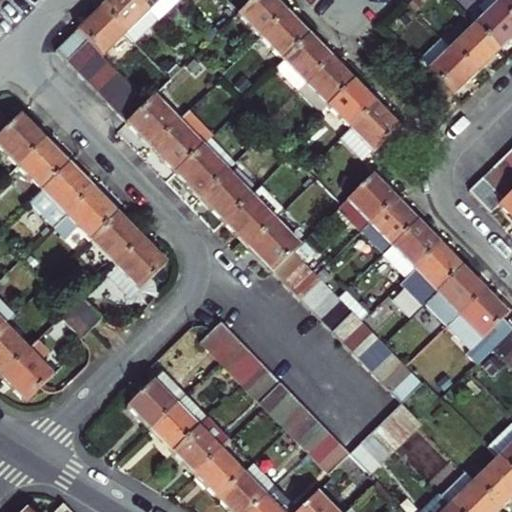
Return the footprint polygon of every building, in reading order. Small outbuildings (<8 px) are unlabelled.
[(133,43),(156,20),(136,0),(108,0),(99,9),(125,35),(133,43)] [(136,0),(156,20),(177,0),(136,0)] [(253,0),(239,14),(237,17),(260,41),(287,15),(272,0),(253,0)] [(487,11),(495,3),(491,0),(482,0),(479,3),(487,11)] [(511,21),(511,0),(491,0),(495,3),(511,21)] [(511,21),(495,3),(487,11),(472,25),(498,53),(511,40),(511,21)] [(87,45),(97,55),(101,59),(125,35),(99,9),(75,33),(87,45)] [(310,38),(287,15),(260,41),(283,64),(310,38)] [(475,75),(498,53),(472,25),(449,48),(475,75)] [(87,45),(75,33),(55,53),(66,64),(87,45)] [(276,71),(298,94),(332,61),(310,38),(283,64),(276,71)] [(417,62),(425,71),(449,48),(441,39),(417,62)] [(66,64),(77,75),(97,55),(87,45),(66,64)] [(451,98),(475,75),(449,48),(425,71),(451,98)] [(107,66),(101,59),(97,55),(77,75),(87,85),(107,66)] [(321,116),(327,110),(354,83),(332,61),(298,94),(321,116)] [(97,95),(116,76),(107,66),(87,85),(97,95)] [(107,105),(126,86),(116,76),(97,95),(107,105)] [(251,86),(242,78),(233,86),(242,95),(251,86)] [(327,110),(349,132),(376,106),(354,83),(327,110)] [(116,116),(136,96),(126,86),(107,105),(116,116)] [(127,126),(146,107),(136,96),(116,116),(127,126)] [(178,123),(154,99),(146,107),(127,126),(151,151),(178,123)] [(244,108),(238,101),(229,110),(235,117),(244,108)] [(340,141),(363,165),(375,154),(399,129),(376,106),(349,132),(340,141)] [(175,175),(202,149),(210,141),(216,136),(191,111),(178,123),(151,151),(175,175)] [(0,134),(10,124),(0,113),(0,134)] [(10,124),(0,134),(0,148),(19,168),(45,142),(19,116),(10,124)] [(234,166),(210,141),(202,149),(226,174),(234,166)] [(69,167),(45,142),(19,168),(43,192),(69,167)] [(199,200),(226,174),(202,149),(175,175),(199,200)] [(511,151),(503,160),(511,169),(511,151)] [(511,169),(503,160),(493,171),(511,190),(511,169)] [(34,201),(58,226),(94,192),(69,167),(43,192),(34,201)] [(503,202),(511,192),(511,190),(493,171),(483,181),(503,202)] [(223,225),(250,199),(226,174),(199,200),(223,225)] [(345,204),(367,227),(394,201),(372,179),(345,204)] [(475,189),(494,210),(498,207),(511,221),(511,192),(503,202),(483,181),(475,189)] [(274,223),(283,215),(258,190),(250,199),(223,225),(247,249),(274,223)] [(118,216),(94,192),(58,226),(70,238),(79,228),(92,242),(118,216)] [(374,265),(416,224),(394,201),(367,227),(359,235),(352,242),(374,265)] [(342,207),(337,212),(359,235),(367,227),(345,204),(342,207)] [(142,240),(118,216),(92,242),(116,266),(142,240)] [(272,275),(293,255),(299,249),(274,223),(247,249),(272,275)] [(416,224),(374,265),(397,288),(439,247),(416,224)] [(167,265),(142,240),(116,266),(109,273),(133,298),(135,300),(138,301),(141,301),(143,300),(145,299),(149,308),(156,302),(158,298),(158,296),(158,292),(158,290),(157,287),(151,281),(167,265)] [(461,269),(439,247),(397,288),(419,311),(435,295),(461,269)] [(272,275),(282,286),(303,265),(293,255),(272,275)] [(303,265),(282,286),(292,295),(313,275),(303,265)] [(457,317),(483,291),(461,269),(435,295),(457,317)] [(292,295),(302,305),(322,285),(315,277),(313,275),(292,295)] [(312,316),(332,295),(322,285),(302,305),(312,316)] [(483,291),(457,317),(481,342),(503,322),(508,317),(483,291)] [(312,316),(322,326),(343,306),(337,300),(332,295),(312,316)] [(419,311),(475,368),(491,352),(481,342),(457,317),(435,295),(419,311)] [(103,322),(81,300),(70,311),(91,333),(103,322)] [(0,331),(3,329),(15,317),(0,302),(0,331)] [(343,306),(322,326),(331,336),(352,315),(343,306)] [(82,342),(91,333),(70,311),(61,320),(82,342)] [(352,315),(331,336),(340,345),(361,324),(360,324),(352,315)] [(491,352),(511,331),(503,322),(481,342),(491,352)] [(340,345),(350,355),(371,335),(361,324),(340,345)] [(207,358),(229,336),(219,326),(197,347),(207,358)] [(28,353),(3,329),(0,331),(0,378),(1,379),(28,353)] [(511,352),(511,331),(491,352),(501,363),(511,352)] [(361,366),(381,346),(371,335),(350,355),(361,366)] [(207,358),(214,365),(217,368),(239,347),(229,336),(207,358)] [(47,355),(37,344),(28,353),(1,379),(25,404),(52,377),(39,364),(47,355)] [(361,366),(371,376),(391,356),(382,347),(381,346),(361,366)] [(217,368),(228,379),(249,357),(239,347),(217,368)] [(511,373),(511,372),(511,352),(501,363),(511,373)] [(391,356),(371,376),(380,386),(401,366),(391,356)] [(238,389),(259,367),(249,357),(228,379),(236,387),(238,389)] [(401,366),(380,386),(390,395),(410,376),(404,369),(401,366)] [(270,377),(259,367),(238,389),(248,399),(270,377)] [(183,395),(161,373),(126,408),(147,429),(183,395)] [(421,386),(410,376),(390,395),(400,406),(421,386)] [(248,399),(257,408),(258,409),(279,387),(270,377),(248,399)] [(289,396),(279,387),(258,409),(267,418),(289,396)] [(183,395),(147,429),(169,451),(204,417),(183,395)] [(298,406),(289,396),(267,418),(276,428),(298,406)] [(287,438),(309,417),(298,406),(276,428),(280,432),(287,438)] [(400,406),(390,416),(411,437),(419,428),(421,427),(400,406)] [(380,427),(400,447),(411,437),(390,416),(380,427)] [(218,446),(226,439),(204,417),(169,451),(191,473),(218,446)] [(318,426),(309,417),(287,438),(296,448),(318,426)] [(306,458),(328,436),(318,426),(296,448),(303,455),(306,458)] [(380,427),(369,437),(390,458),(395,453),(400,447),(380,427)] [(511,472),(511,428),(490,450),(499,459),(511,472)] [(306,458),(316,468),(338,446),(328,436),(306,458)] [(359,448),(379,468),(390,458),(369,437),(359,448)] [(191,473),(214,496),(241,469),(218,446),(191,473)] [(338,446),(316,468),(327,479),(349,457),(338,446)] [(379,468),(359,448),(349,457),(370,478),(379,468)] [(501,510),(511,498),(511,472),(499,459),(474,483),(501,510)] [(214,496),(229,511),(243,511),(271,485),(249,462),(241,469),(214,496)] [(449,507),(474,483),(467,476),(442,500),(449,507)] [(453,511),(498,511),(501,510),(474,483),(449,507),(453,511)] [(298,511),(271,485),(243,511),(298,511)] [(333,511),(316,495),(298,511),(333,511)] [(453,511),(449,507),(442,500),(440,499),(426,511),(453,511)]
